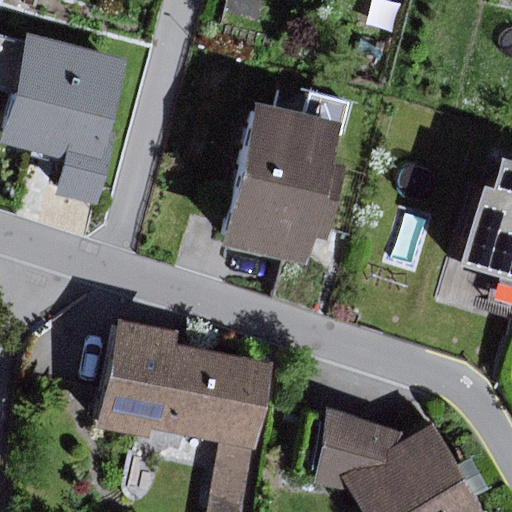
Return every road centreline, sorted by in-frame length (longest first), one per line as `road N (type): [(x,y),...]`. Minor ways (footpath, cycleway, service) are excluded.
road 1 (unclassified): [(108,268),(418,368),(462,389),(511,459)]
road 2 (residential): [(176,0),(108,268)]
